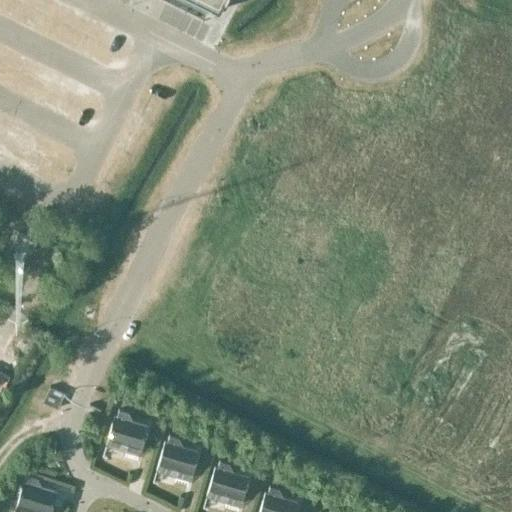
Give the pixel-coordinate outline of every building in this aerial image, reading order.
[(171,0),(190,9),(194,0),(199,0),(219,10),(223,0),(171,0)] [(18,231),(14,240),(13,242),(30,251),(36,240),(18,231)] [(114,414),(106,443),(107,443),(107,441),(127,447),(124,455),(136,458),(147,424),(126,418),(128,411),(119,408),(116,415),(114,414)] [(186,484),(188,478),(197,450),(176,443),(178,436),(168,434),(166,441),(164,440),(156,468),(157,469),(157,467),(177,472),(174,480),(186,484)] [(236,510),(238,503),(247,475),(226,469),(228,462),(218,459),(216,466),(214,466),(205,494),(207,494),(207,492),(227,498),(224,506),(236,510)] [(23,480),(14,508),(15,509),(16,507),(33,511),(48,511),(56,490),(35,484),(37,477),(27,474),(25,481),(23,480)] [(293,511),(297,501),(276,495),(278,488),(269,485),(266,492),(264,491),(257,511),(293,511)]
